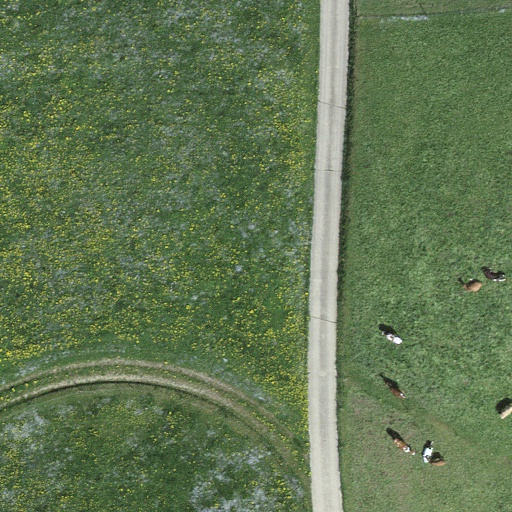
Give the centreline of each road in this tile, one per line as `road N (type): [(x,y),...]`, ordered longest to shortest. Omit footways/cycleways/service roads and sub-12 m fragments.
road 1 (track): [(324,511),(318,459),(333,0)]
road 2 (track): [(0,401),(101,371),(164,371),(222,393),(321,483)]
